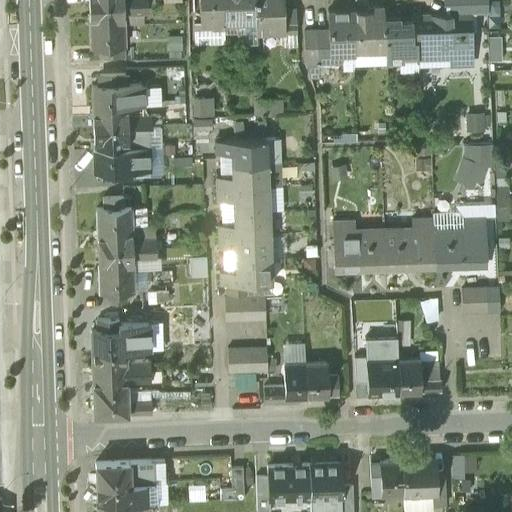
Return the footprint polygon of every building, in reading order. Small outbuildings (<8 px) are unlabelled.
[(226,0),(198,0),(199,24),(210,24),(210,26),(223,26),(223,23),(222,4),(227,4),(226,0)] [(226,0),(227,4),(222,4),(223,23),(255,22),(254,0),(226,0)] [(282,0),(254,0),(255,22),(256,33),(283,32),(283,10),(282,0)] [(146,4),(122,5),(123,15),(143,15),(146,14),(146,4)] [(461,4),(444,4),(445,16),(450,16),(451,19),(462,18),(461,4)] [(122,5),(89,6),(89,27),(123,26),(123,15),(122,5)] [(165,5),(154,5),(154,15),(165,15),(165,5)] [(367,10),(355,10),(356,32),(352,33),(352,51),(384,50),(383,18),(383,6),(367,7),(367,10)] [(295,10),(283,10),(283,32),(284,34),(296,34),(295,10)] [(355,10),(327,11),(328,32),(329,56),(352,55),(352,51),(352,33),(356,32),(355,10)] [(445,16),(411,17),(411,20),(412,39),(416,39),(416,51),(449,49),(449,66),(471,65),(470,31),(469,31),(468,14),(466,14),(466,18),(462,18),(451,19),(450,16),(445,16)] [(143,15),(123,15),(123,26),(143,25),(143,15)] [(399,18),(383,18),(384,50),(385,62),(403,61),(402,55),(417,55),(416,51),(416,39),(412,39),(411,20),(399,21),(399,18)] [(123,26),(89,27),(90,48),(98,48),(124,47),(123,26)] [(316,32),(304,32),(305,56),(317,56),(316,32)] [(329,56),(328,32),(316,32),(317,56),(329,56)] [(497,34),(489,34),(490,47),(498,47),(497,34)] [(124,47),(98,48),(99,59),(124,59),(124,47)] [(498,49),(489,49),(490,62),(498,61),(498,49)] [(124,76),(99,77),(100,87),(125,86),(125,85),(124,76)] [(142,85),(125,85),(125,86),(126,107),(142,106),(142,85)] [(100,87),(91,87),(92,108),(126,107),(125,86),(100,87)] [(167,89),(145,89),(145,103),(158,103),(158,99),(167,99),(167,89)] [(251,99),(251,112),(281,111),(280,98),(251,99)] [(126,107),(92,108),(93,129),(127,128),(126,117),(126,109),(126,107)] [(146,108),(126,109),(126,117),(147,117),(146,108)] [(480,115),(466,116),(467,132),(482,131),(480,115)] [(147,117),(126,117),(127,128),(147,127),(150,127),(150,117),(147,117)] [(147,127),(127,128),(127,148),(148,147),(147,127)] [(127,128),(93,129),(94,150),(127,148),(127,128)] [(266,139),(214,141),(214,154),(230,154),(231,165),(267,164),(266,139)] [(279,139),(266,139),(267,164),(280,164),(279,139)] [(493,168),(492,144),(464,144),(463,161),(460,160),(453,181),(471,188),(474,183),(479,185),(486,167),(493,168)] [(127,148),(94,150),(95,171),(103,171),(128,170),(128,169),(128,149),(127,148)] [(146,148),(128,149),(128,169),(147,169),(146,157),(146,149),(146,148)] [(430,151),(413,152),(413,170),(430,169),(430,151)] [(503,162),(493,162),(494,180),(504,180),(503,162)] [(267,164),(231,165),(231,177),(215,177),(216,189),(268,188),(267,164)] [(280,164),(267,164),(268,188),(281,187),(280,164)] [(343,168),(327,170),(328,182),(344,181),(343,168)] [(128,170),(103,171),(104,181),(129,180),(128,170)] [(504,180),(494,180),(494,190),(495,216),(495,220),(507,220),(506,180),(504,180)] [(268,188),(216,189),(216,201),(232,201),(232,213),(268,211),(268,188)] [(123,197),(102,198),(103,208),(130,207),(129,199),(123,199),(123,197)] [(103,208),(96,209),(97,230),(131,229),(131,226),(130,209),(130,207),(103,208)] [(144,209),(130,209),(131,226),(144,225),(144,209)] [(268,211),(232,213),(233,225),(217,226),(217,238),(269,236),(268,211)] [(458,211),(431,213),(431,218),(432,218),(433,229),(446,228),(446,232),(462,232),(461,217),(458,211)] [(483,216),(461,217),(462,232),(446,232),(446,228),(433,229),(434,265),(460,264),(460,267),(485,266),(483,216)] [(431,218),(411,219),(412,234),(396,234),(396,230),(383,231),(384,267),(409,266),(409,269),(434,268),(433,229),(432,218),(431,218)] [(369,235),(354,236),(353,221),(332,222),(334,272),(358,271),(358,268),(384,267),(383,231),(369,231),(369,235)] [(153,228),(131,229),(131,239),(154,238),(153,228)] [(131,229),(97,230),(97,251),(131,249),(131,239),(131,229)] [(269,236),(217,238),(218,250),(234,250),(234,261),(270,259),(269,236)] [(154,238),(131,239),(131,249),(155,248),(155,241),(155,238),(154,238)] [(508,249),(507,240),(498,240),(499,249),(508,249)] [(168,249),(158,249),(158,259),(174,258),(174,247),(168,247),(168,249)] [(155,248),(131,249),(132,259),(156,259),(155,249),(155,248)] [(131,249),(97,251),(98,271),(132,270),(132,259),(131,249)] [(270,259),(234,261),(235,273),(219,274),(219,286),(271,284),(270,259)] [(132,270),(98,271),(99,293),(106,293),(126,292),(133,291),(132,270)] [(498,287),(485,288),(486,312),(499,311),(498,287)] [(473,288),(460,289),(461,313),(474,312),(473,288)] [(485,288),(473,288),(474,312),(486,312),(485,288)] [(126,292),(106,293),(106,303),(126,302),(126,292)] [(155,293),(147,293),(148,305),(156,305),(155,293)] [(166,293),(156,293),(157,302),(166,302),(166,293)] [(264,296),(248,297),(249,321),(265,320),(264,296)] [(236,297),(224,298),(225,322),(237,321),(236,297)] [(248,297),(236,297),(237,321),(249,321),(248,297)] [(430,300),(420,303),(426,323),(436,319),(430,300)] [(117,320),(97,321),(97,331),(118,330),(117,320)] [(407,323),(398,323),(398,332),(407,332),(407,323)] [(97,331),(91,331),(91,353),(125,351),(124,330),(118,330),(97,331)] [(407,332),(398,332),(397,332),(397,344),(407,344),(407,332)] [(366,361),(395,360),(395,339),(365,340),(366,361)] [(266,348),(250,349),(251,373),(267,372),(266,348)] [(238,349),(227,350),(228,374),(239,373),(238,349)] [(250,349),(238,349),(239,373),(251,373),(250,349)] [(125,351),(91,353),(92,373),(125,372),(125,362),(125,351)] [(165,359),(157,360),(157,368),(166,367),(165,359)] [(419,359),(397,360),(399,393),(420,392),(419,381),(419,363),(419,359)] [(395,360),(376,361),(377,394),(399,393),(397,360),(395,360)] [(149,361),(125,362),(125,372),(149,371),(149,361)] [(376,361),(366,361),(367,395),(377,394),(376,361)] [(438,362),(419,363),(419,381),(439,381),(438,362)] [(326,363),(305,364),(306,397),(327,396),(327,376),(326,363)] [(305,364),(283,364),(284,387),(285,398),(306,397),(305,364)] [(149,371),(125,372),(126,382),(149,381),(149,371)] [(125,372),(92,373),(93,394),(126,393),(126,382),(125,372)] [(337,376),(327,376),(327,396),(337,396),(337,376)] [(439,381),(419,381),(420,392),(440,392),(440,381),(439,381)] [(284,387),(263,388),(264,399),(284,398),(285,398),(284,387)] [(126,393),(93,394),(93,415),(127,414),(127,403),(126,393)] [(151,402),(127,403),(127,414),(151,414),(151,402)] [(431,460),(401,461),(402,495),(403,495),(432,494),(432,477),(431,460)] [(152,461),(129,462),(129,473),(153,472),(152,461)] [(379,462),(380,466),(381,496),(402,495),(401,461),(379,462)] [(129,462),(95,464),(96,485),(129,484),(129,473),(129,462)] [(338,464),(308,465),(310,499),(340,498),(339,486),(338,464)] [(308,465),(266,467),(267,477),(268,501),(269,501),(310,499),(308,465)] [(380,466),(370,467),(371,496),(381,496),(380,466)] [(242,468),(230,469),(231,489),(219,489),(220,501),(244,500),(242,468)] [(443,476),(432,477),(432,494),(432,507),(445,506),(443,476)] [(268,501),(267,477),(255,477),(256,511),(269,511),(269,501),(268,501)] [(153,483),(129,484),(130,504),(154,503),(153,483)] [(129,484),(96,485),(97,506),(130,504),(129,484)] [(351,511),(351,486),(339,486),(340,498),(340,511),(351,511)] [(340,511),(340,498),(310,499),(310,511),(340,511)] [(154,511),(154,503),(130,504),(130,511),(154,511)]
